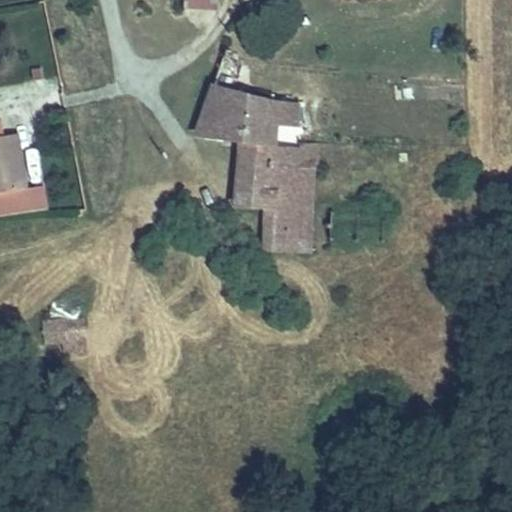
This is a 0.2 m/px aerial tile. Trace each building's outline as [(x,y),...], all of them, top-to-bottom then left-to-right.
[(216,9),(216,0),(184,0),(184,6),(216,9)] [(44,78),(42,70),(32,72),(34,80),(44,78)] [(271,104),(214,88),(199,137),(238,143),(267,147),(268,128),(294,130),(296,107),(271,104)] [(2,121),(0,121),(0,192),(25,189),(17,134),(5,136),(2,121)] [(267,147),(238,143),(236,205),(266,206),(265,249),(314,253),(318,162),(335,162),(335,148),(312,147),(312,153),(267,147)] [(387,244),(387,212),(332,210),(332,243),(387,244)] [(84,340),(83,312),(44,313),(45,341),(84,340)]
